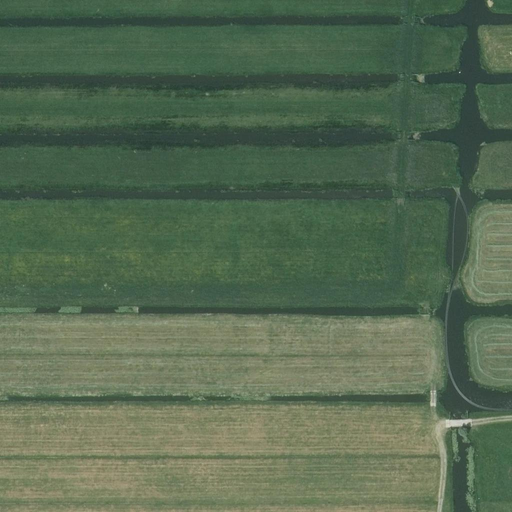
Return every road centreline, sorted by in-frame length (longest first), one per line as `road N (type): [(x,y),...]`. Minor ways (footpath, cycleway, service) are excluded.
road 1 (track): [(439,425),(425,302),(400,210),(411,0)]
road 2 (track): [(438,511),(439,425),(511,418)]
